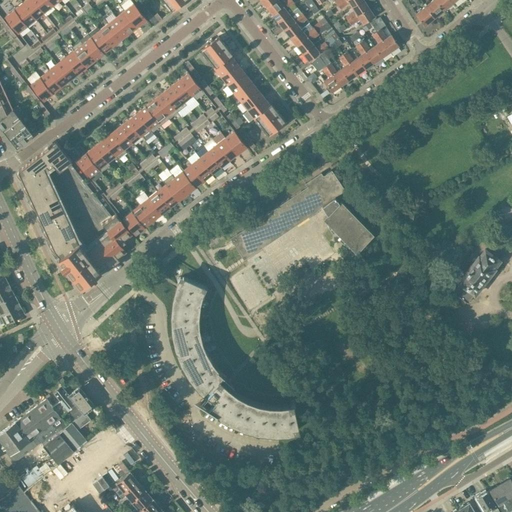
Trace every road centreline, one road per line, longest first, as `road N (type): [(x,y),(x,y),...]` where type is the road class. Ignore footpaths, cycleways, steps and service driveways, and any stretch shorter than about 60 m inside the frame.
road 1 (residential): [(61,329),(225,192),(328,123)]
road 2 (residential): [(224,0),(4,170)]
road 3 (tertiary): [(207,511),(85,363)]
road 4 (residential): [(328,123),(227,0)]
road 5 (primary): [(511,425),(461,450),(392,504)]
road 6 (tertiary): [(0,206),(61,329)]
road 7 (residential): [(434,443),(322,507)]
